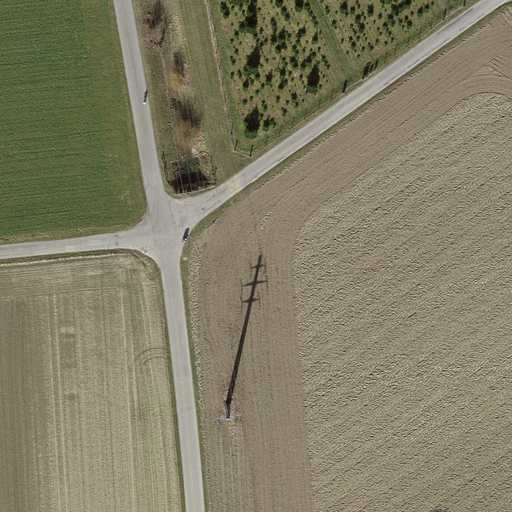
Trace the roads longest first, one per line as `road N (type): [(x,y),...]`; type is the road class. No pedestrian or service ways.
road 1 (track): [(195,511),(166,229),(126,0)]
road 2 (residential): [(494,0),(166,229)]
road 3 (track): [(0,251),(166,229)]
